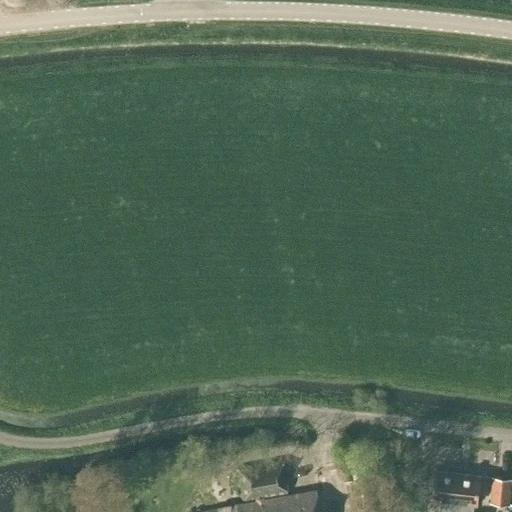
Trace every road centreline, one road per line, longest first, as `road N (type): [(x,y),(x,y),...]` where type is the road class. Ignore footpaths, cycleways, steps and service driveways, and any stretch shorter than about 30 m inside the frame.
road 1 (residential): [(511,436),(270,411),(85,439),(0,437)]
road 2 (tertiary): [(511,31),(356,15),(184,13)]
road 3 (tertiary): [(0,25),(184,13)]
